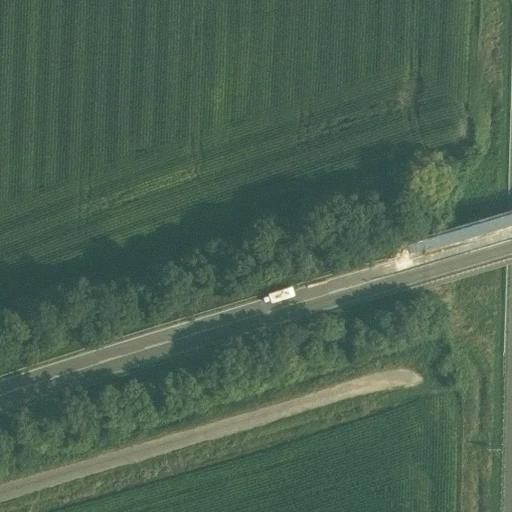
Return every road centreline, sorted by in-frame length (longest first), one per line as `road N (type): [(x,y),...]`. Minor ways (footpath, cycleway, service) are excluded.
road 1 (secondary): [(0,393),(511,239)]
road 2 (track): [(0,500),(421,373)]
